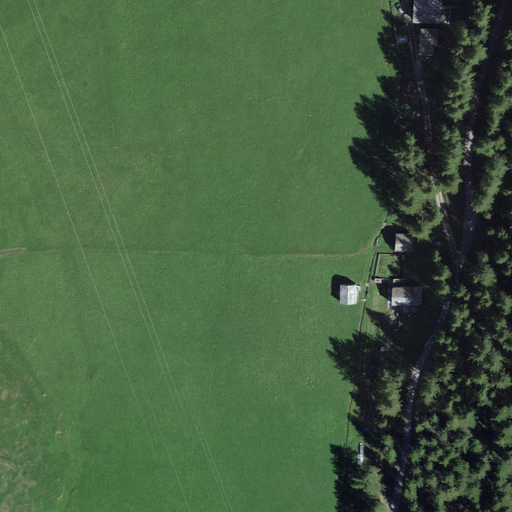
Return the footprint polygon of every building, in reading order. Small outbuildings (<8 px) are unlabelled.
[(438,0),(414,0),(414,22),(437,23),(438,0)] [(436,31),(420,30),(419,48),(435,48),(436,31)] [(412,235),(396,234),(395,251),(412,252),(412,235)] [(357,287),(340,286),(340,304),(356,304),(357,287)] [(417,289),(393,288),(392,305),(417,306),(417,289)]
